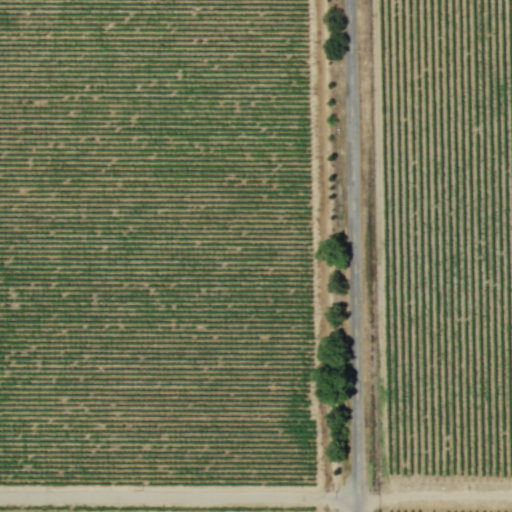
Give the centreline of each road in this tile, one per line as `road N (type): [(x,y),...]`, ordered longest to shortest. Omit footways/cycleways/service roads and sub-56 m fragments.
road 1 (tertiary): [(351,0),(360,511)]
road 2 (track): [(315,0),(322,497)]
